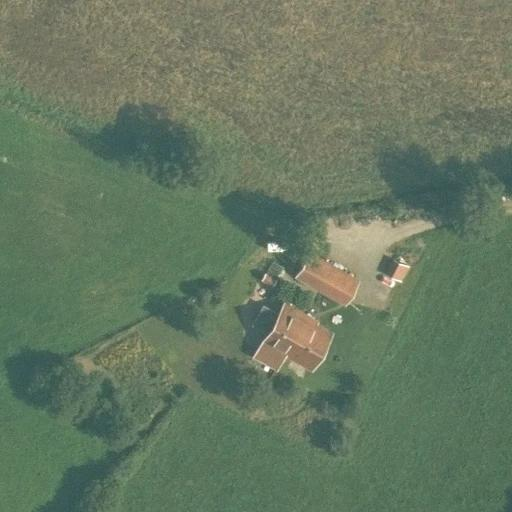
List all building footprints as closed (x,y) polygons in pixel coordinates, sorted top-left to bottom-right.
[(336,265),(308,249),(295,272),(323,287),(336,265)] [(390,255),(383,271),(401,279),(408,264),(390,255)] [(357,277),(336,265),(323,287),(340,297),(344,300),(350,289),(357,277)] [(275,278),(264,273),(261,280),(271,285),(275,278)] [(262,340),(261,342),(278,352),(280,350),(284,352),(312,368),(332,331),(315,322),(300,314),(301,311),(283,302),(262,340)]
